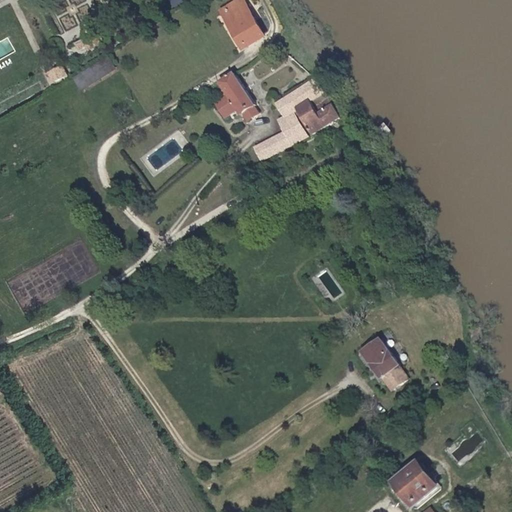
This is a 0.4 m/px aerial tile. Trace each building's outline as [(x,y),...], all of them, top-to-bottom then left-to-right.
[(215,0),(218,5),(221,10),(223,14),(237,5),(234,0),(215,0)] [(273,43),(256,9),(235,18),(245,35),(246,35),(256,51),(273,43)] [(101,52),(93,39),(72,51),(79,65),(101,52)] [(82,90),(118,69),(110,56),(75,77),(82,90)] [(66,79),(62,73),(58,76),(48,81),(51,87),(66,79)] [(259,113),(239,81),(224,90),(229,97),(225,99),(227,104),(218,109),(227,124),(241,116),(245,122),(246,121),(252,129),(262,123),(257,114),(259,113)] [(304,124),(307,123),(334,108),(323,92),(322,89),(280,114),(287,125),(279,129),(284,138),(285,141),(293,154),(315,143),(304,124)] [(346,128),(334,108),(307,123),(311,130),(318,144),(346,128)] [(293,154),(285,141),(277,146),(284,159),(293,154)] [(276,164),(284,159),(277,146),(268,151),(276,164)] [(264,170),(276,164),(268,151),(257,157),(264,170)] [(215,199),(213,194),(213,195),(206,199),(208,203),(215,199)] [(385,342),(362,356),(372,370),(378,380),(388,395),(411,381),(390,349),(385,342)] [(442,390),(432,396),(437,403),(446,397),(442,390)] [(451,490),(441,476),(435,480),(431,475),(408,490),(410,495),(404,498),(413,511),(418,509),(421,511),(427,511),(444,502),(446,500),(444,495),(444,493),(451,490)]
